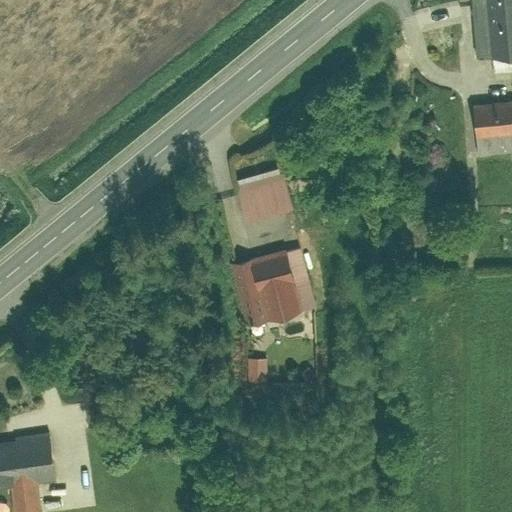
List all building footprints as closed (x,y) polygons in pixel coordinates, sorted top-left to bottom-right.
[(511,0),(471,0),(475,60),(511,57),(511,0)] [(511,149),(511,98),(465,101),(468,152),(511,149)] [(235,181),(246,224),(294,211),(282,168),(235,181)] [(231,266),(248,328),(319,309),(303,247),(231,266)] [(250,374),(266,373),(265,356),(249,357),(250,374)] [(0,436),(0,488),(55,482),(49,430),(0,436)]
